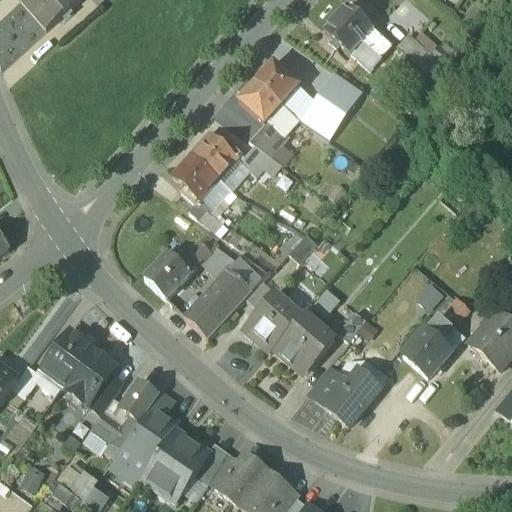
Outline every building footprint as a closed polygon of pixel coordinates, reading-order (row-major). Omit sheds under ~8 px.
[(77,0),(20,0),(19,2),(46,32),(79,2),(77,0)] [(347,9),(324,34),(334,44),(331,48),(336,53),(340,49),(369,76),(392,51),(373,33),(347,9)] [(436,48),(421,35),(414,43),(430,56),(436,48)] [(428,55),(408,38),(397,50),(417,67),(428,55)] [(428,55),(417,67),(427,76),(437,63),(428,55)] [(299,89),(273,66),(256,85),(282,108),(299,89)] [(300,126),(328,145),(361,97),(334,78),(300,126)] [(282,108),(256,85),(238,105),(264,128),(267,125),(282,108)] [(298,122),(282,108),(267,125),(283,139),(284,137),(298,122)] [(264,128),(248,145),(281,169),(292,157),(282,149),(289,141),(284,137),(283,139),(267,125),(264,128)] [(209,136),(191,157),(219,182),(241,156),(226,143),(222,148),(209,136)] [(219,182),(191,157),(172,178),(185,189),(181,193),(197,207),(219,182)] [(217,248),(205,237),(181,261),(185,265),(185,264),(193,272),(200,265),(209,274),(226,257),(215,250),(217,248)] [(306,237),(288,257),(299,268),(318,248),(306,237)] [(167,255),(143,280),(165,301),(193,272),(185,264),(185,265),(181,268),(167,255)] [(226,257),(209,274),(218,283),(228,273),(251,295),(271,275),(244,256),(236,264),(226,257)] [(218,283),(184,319),(207,342),(251,295),(228,273),(218,283)] [(430,314),(444,299),(431,287),(417,302),(430,314)] [(468,290),(439,322),(451,333),(481,301),(468,290)] [(301,321),(275,297),(244,333),(270,356),(272,354),(301,321)] [(511,331),(493,316),(481,331),(482,332),(468,349),(499,375),(511,359),(511,338),(510,337),(511,333),(511,331)] [(354,317),(337,338),(348,347),(365,326),(354,317)] [(301,321),(272,354),(290,370),(293,366),(300,373),(307,366),(311,369),(333,344),(304,318),(301,321)] [(439,322),(426,336),(403,361),(427,382),(450,356),(439,347),(451,333),(439,322)] [(67,331),(40,369),(64,385),(91,349),(67,331)] [(451,333),(439,347),(450,356),(461,343),(451,333)] [(64,385),(62,388),(67,391),(65,394),(66,402),(73,406),(81,405),(83,402),(87,405),(107,378),(115,366),(91,349),(64,385)] [(21,373),(28,356),(19,352),(12,369),(21,373)] [(17,382),(12,389),(25,398),(40,376),(28,367),(17,382)] [(0,369),(0,406),(12,389),(17,382),(0,369)] [(328,371),(308,395),(328,411),(348,387),(328,371)] [(328,411),(326,412),(348,430),(379,393),(357,375),(348,387),(328,411)] [(120,387),(107,378),(87,405),(100,415),(102,412),(120,387)] [(137,382),(119,408),(129,415),(139,423),(158,396),(137,382)] [(171,406),(158,396),(109,468),(121,476),(127,468),(141,477),(173,432),(177,425),(164,416),(171,406)] [(511,398),(498,416),(511,427),(511,429),(511,431),(511,398)] [(122,426),(102,412),(100,415),(95,423),(114,436),(122,426)] [(114,436),(110,442),(120,449),(139,423),(129,415),(114,436)] [(173,432),(141,477),(157,488),(161,481),(182,496),(195,478),(209,457),(206,455),(173,432)] [(225,457),(211,447),(206,455),(209,457),(195,478),(207,486),(209,484),(225,457)] [(237,465),(216,491),(239,509),(266,474),(244,456),(237,465)] [(237,465),(225,457),(209,484),(216,491),(237,465)] [(43,473),(31,467),(20,487),(33,493),(43,473)] [(287,492),(266,474),(239,509),(242,511),(270,511),(286,493),(287,492)] [(91,490),(77,510),(80,511),(96,511),(105,499),(91,490)] [(286,493),(270,511),(288,511),(296,503),(297,501),(286,493)] [(304,511),(305,510),(296,503),(288,511),(304,511)]
